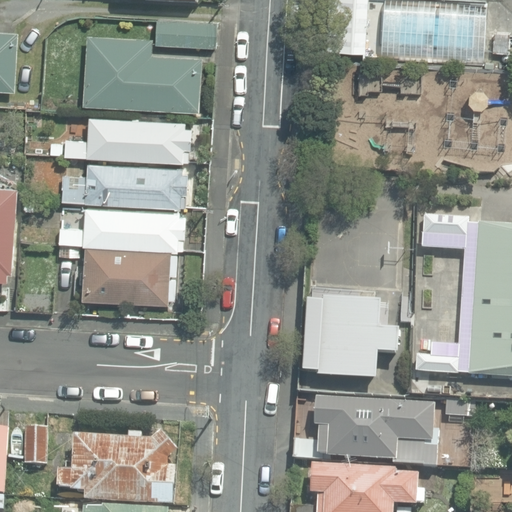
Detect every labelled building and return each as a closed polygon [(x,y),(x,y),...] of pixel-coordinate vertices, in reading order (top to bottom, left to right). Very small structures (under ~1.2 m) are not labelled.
[(331,0),(328,50),(368,52),(371,0),(331,0)] [(157,44),(216,48),(217,21),(158,17),(157,44)] [(0,89),(19,91),(22,32),(0,30),(0,89)] [(510,53),(511,34),(495,33),(494,52),(510,53)] [(87,104),(202,111),(205,57),(155,54),(156,38),(91,34),(87,104)] [(69,154),(192,161),(194,127),(188,127),(188,121),(93,116),(92,140),(70,139),(69,154)] [(52,143),(52,157),(62,157),(62,143),(52,143)] [(66,199),(190,206),(191,172),(185,172),(186,168),(91,163),(90,175),(67,174),(66,199)] [(0,277),(13,278),(13,271),(18,271),(22,186),(0,185),(0,277)] [(22,211),(35,212),(37,191),(24,190),(22,211)] [(89,244),(174,250),(181,250),(181,248),(187,248),(189,216),(183,216),(183,212),(89,206),(88,228),(64,226),(63,241),(81,242),(80,251),(88,252),(89,244)] [(426,234),(469,236),(470,218),(427,216),(426,234)] [(471,373),(511,376),(511,224),(481,223),(471,373)] [(77,243),(62,242),(62,253),(77,254),(77,243)] [(174,253),(174,250),(89,244),(88,252),(87,270),(79,269),(79,281),(88,282),(87,298),(172,303),(172,298),(178,298),(179,278),(174,277),(174,273),(180,273),(181,254),(174,253)] [(309,283),(303,367),(377,371),(379,349),(395,350),(397,325),(385,324),(387,301),(374,300),(375,287),(309,283)] [(419,370),(461,373),(462,358),(420,355),(419,370)] [(326,426),(325,441),(324,454),(396,458),(396,463),(439,465),(441,429),(436,429),(438,404),(437,404),(319,396),(318,425),(326,426)] [(447,414),(469,415),(470,400),(448,399),(447,414)] [(0,492),(7,493),(11,427),(0,426),(0,492)] [(28,463),(50,463),(51,427),(28,427),(28,463)] [(89,499),(176,504),(179,467),(172,466),(172,459),(182,449),(164,430),(155,439),(143,438),(144,431),(134,431),(134,437),(78,434),(76,469),(62,468),(61,487),(75,487),(74,490),(89,491),(89,499)] [(324,454),(325,441),(297,439),(296,457),(324,459),(324,454)] [(458,449),(443,448),(441,466),(457,467),(458,449)] [(319,511),(396,511),(397,502),(427,504),(428,487),(420,487),(421,473),(398,472),(398,469),(316,463),(314,492),(321,493),(320,506),(319,511)]
